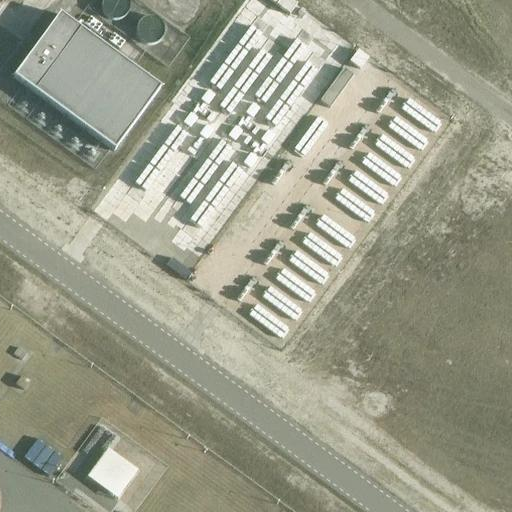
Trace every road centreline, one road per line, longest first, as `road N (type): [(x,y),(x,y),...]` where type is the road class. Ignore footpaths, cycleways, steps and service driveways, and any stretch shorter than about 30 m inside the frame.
road 1 (unclassified): [(382,511),(0,228)]
road 2 (unclassified): [(356,0),(511,114)]
